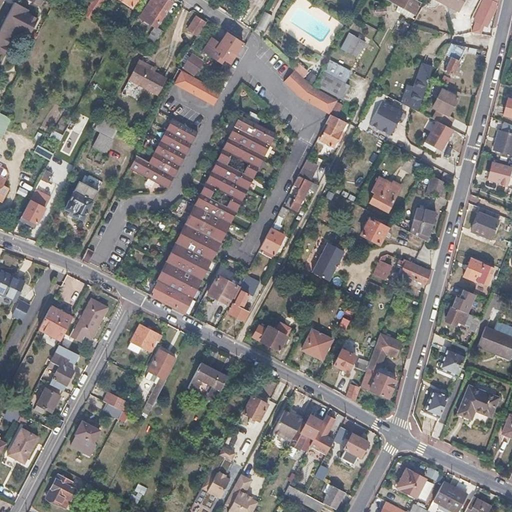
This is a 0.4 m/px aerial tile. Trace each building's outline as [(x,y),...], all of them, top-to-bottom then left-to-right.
[(103,0),(86,0),(91,3),(83,15),(90,19),(103,0)] [(119,0),(131,8),(137,0),(119,0)] [(172,3),(167,0),(150,0),(139,18),(153,28),(145,40),(153,45),(162,31),(156,27),(172,3)] [(393,0),(395,1),(392,5),(410,17),(419,4),(413,0),(393,0)] [(464,0),(435,0),(458,13),(464,0)] [(483,0),(478,12),(482,14),(478,23),(485,26),(495,6),(497,0),(483,0)] [(28,10),(14,2),(0,28),(0,54),(4,56),(17,31),(29,37),(38,19),(27,13),(28,10)] [(497,7),(495,6),(485,26),(487,27),(497,7)] [(263,34),(272,16),(264,12),(255,30),(263,34)] [(204,22),(196,16),(186,30),(195,36),(204,22)] [(223,59),(229,63),(242,44),(242,43),(226,33),(219,44),(216,49),(221,53),(219,56),(216,60),(221,63),(223,59)] [(366,39),(352,35),(350,42),(363,47),(366,39)] [(203,51),(216,60),(219,56),(221,53),(216,49),(219,44),(211,38),(203,51)] [(466,47),(450,43),(444,55),(450,58),(443,72),(451,76),(466,47)] [(401,56),(394,52),(387,65),(394,69),(401,56)] [(191,54),(189,56),(200,64),(202,61),(191,54)] [(189,56),(184,63),(196,71),(200,64),(189,56)] [(329,59),(314,87),(337,99),(342,102),(350,86),(345,83),(351,71),(329,59)] [(138,64),(152,72),(153,68),(140,61),(138,64)] [(181,67),(193,75),(196,71),(184,63),(181,67)] [(421,64),(413,87),(410,98),(403,95),(400,103),(417,112),(432,66),(424,63),(423,65),(421,64)] [(137,64),(129,80),(156,95),(165,79),(152,72),(138,64),(137,64)] [(171,82),(174,84),(211,104),(219,90),(215,88),(178,69),(171,82)] [(295,71),(285,82),(305,100),(330,114),(337,99),(314,87),(312,86),(295,71)] [(413,87),(407,85),(403,95),(410,98),(413,87)] [(456,98),(441,90),(431,107),(447,115),(456,98)] [(511,99),(507,98),(503,113),(511,115),(511,99)] [(402,113),(382,102),(369,124),(389,135),(402,113)] [(195,203),(186,220),(176,238),(167,256),(158,274),(148,295),(184,313),(195,293),(204,275),(213,257),(221,240),(231,221),(237,209),(247,189),(252,178),(264,156),(275,133),(240,114),(228,137),(217,159),(211,170),(201,191),(195,203)] [(321,129),(324,131),(319,140),(332,148),(341,132),(329,125),(331,122),(332,123),(336,117),(330,114),(321,129)] [(107,121),(100,118),(96,126),(102,129),(107,121)] [(162,142),(157,153),(151,164),(136,156),(130,168),(168,189),(175,176),(180,166),(186,155),(192,144),(198,133),(174,120),(168,131),(162,142)] [(120,128),(107,121),(102,129),(116,135),(120,128)] [(451,129),(435,121),(424,143),(440,151),(451,129)] [(502,127),(500,127),(493,148),(511,154),(511,150),(511,124),(504,121),(502,127)] [(112,141),(99,133),(91,147),(105,155),(112,141)] [(37,146),(34,153),(50,161),(53,154),(37,146)] [(318,166),(306,160),(298,175),(310,182),(318,166)] [(511,166),(491,161),(487,178),(499,181),(499,183),(506,185),(507,182),(508,177),(511,166)] [(85,174),(81,182),(98,190),(102,182),(85,174)] [(293,184),(300,188),(289,207),(295,211),(308,188),(315,191),(318,185),(310,182),(298,175),(293,184)] [(445,184),(435,178),(428,191),(438,197),(445,184)] [(371,191),(374,193),(369,202),(387,213),(402,186),(393,181),(389,188),(377,181),(371,191)] [(97,192),(78,182),(64,209),(70,212),(70,211),(74,213),(73,215),(82,220),(97,192)] [(43,186),(38,183),(33,193),(38,196),(43,186)] [(38,196),(33,193),(19,221),(35,229),(42,215),(44,216),(48,208),(41,205),(44,199),(38,196)] [(287,210),(281,207),(277,214),(283,217),(287,210)] [(476,211),(478,212),(471,229),(490,237),(499,215),(478,207),(476,211)] [(422,216),(419,215),(415,231),(428,235),(435,212),(424,209),(422,216)] [(387,228),(369,218),(360,235),(378,244),(387,228)] [(283,235),(270,228),(260,247),(263,249),(261,252),(270,258),(272,254),(273,254),(283,235)] [(343,251),(326,243),(311,272),(328,281),(343,251)] [(93,252),(87,248),(80,260),(87,263),(93,252)] [(381,260),(392,265),(395,258),(384,253),(381,260)] [(378,260),(370,257),(364,270),(372,274),(378,260)] [(395,265),(402,268),(400,273),(423,284),(429,271),(402,259),(401,261),(398,259),(395,265)] [(463,267),(467,269),(464,276),(487,286),(495,270),(471,259),(469,265),(465,263),(463,267)] [(391,266),(378,260),(372,274),(384,280),(391,266)] [(289,269),(283,266),(276,278),(282,281),(289,269)] [(12,277),(1,272),(0,273),(0,295),(16,303),(25,283),(12,277)] [(239,287),(218,276),(208,294),(226,304),(230,297),(233,298),(239,287)] [(259,282),(246,276),(227,314),(242,322),(249,309),(242,306),(248,296),(251,297),(259,282)] [(99,302),(90,298),(74,329),(68,326),(65,333),(82,341),(85,334),(91,338),(108,307),(99,302)] [(467,303),(455,298),(452,306),(464,312),(467,303)] [(22,301),(21,300),(13,315),(14,316),(22,301)] [(30,305),(22,301),(14,316),(20,319),(23,320),(31,305),(30,305)] [(464,312),(452,306),(445,320),(456,325),(458,321),(469,326),(468,329),(475,332),(481,319),(464,312)] [(61,312),(50,307),(39,329),(61,340),(65,333),(68,326),(72,318),(61,312)] [(139,352),(142,345),(150,349),(152,351),(159,338),(156,337),(158,333),(149,328),(140,323),(128,346),(139,352)] [(259,326),(252,337),(278,351),(289,330),(279,324),(275,331),(267,327),(266,330),(259,326)] [(511,357),(511,337),(486,328),(478,348),(511,360),(511,357)] [(332,340),(312,330),(302,350),(322,360),(332,340)] [(372,355),(366,373),(360,389),(387,400),(395,382),(392,375),(376,368),(381,355),(392,359),(399,343),(380,335),(372,355)] [(450,348),(448,347),(440,367),(458,375),(469,348),(453,341),(450,348)] [(50,361),(58,365),(49,383),(63,390),(68,380),(73,370),(65,366),(70,358),(66,356),(68,353),(64,351),(63,354),(61,353),(64,347),(59,344),(50,361)] [(148,370),(149,370),(145,377),(156,383),(148,402),(153,405),(167,379),(165,378),(176,355),(168,351),(160,347),(148,370)] [(355,357),(341,350),(333,367),(347,374),(355,357)] [(372,355),(361,351),(355,369),(366,373),(372,355)] [(117,356),(114,362),(127,369),(130,364),(117,356)] [(214,369),(202,363),(188,388),(196,392),(203,379),(213,385),(206,397),(214,401),(227,376),(214,369)] [(358,389),(350,386),(346,398),(353,403),(358,389)] [(59,395),(45,387),(33,408),(42,413),(45,407),(51,410),(55,403),(59,395)] [(498,399),(470,387),(458,413),(469,417),(472,408),(476,410),(491,416),(498,399)] [(449,396),(435,389),(425,410),(441,417),(449,396)] [(106,396),(104,400),(108,402),(123,410),(127,401),(108,392),(106,396)] [(260,399),(253,395),(243,413),(259,421),(268,403),(260,399)] [(108,402),(104,410),(119,418),(123,410),(108,402)] [(287,407),(277,425),(295,435),(303,420),(305,416),(296,411),(287,407)] [(511,414),(508,413),(501,432),(511,437),(511,414)] [(28,417),(22,414),(18,421),(24,424),(28,417)] [(326,414),(323,421),(314,439),(312,442),(310,445),(327,454),(334,441),(334,440),(327,436),(336,419),(331,417),(326,414)] [(307,423),(303,420),(295,435),(290,443),(300,448),(307,435),(314,439),(323,421),(317,418),(311,415),(307,423)] [(94,426),(83,420),(79,427),(76,433),(77,433),(71,444),(94,457),(100,446),(93,443),(100,430),(98,428),(99,425),(96,423),(94,426)] [(38,436),(22,427),(8,454),(24,462),(31,449),(38,436)] [(346,433),(340,430),(334,440),(334,441),(341,444),(346,433)] [(361,438),(353,434),(341,458),(354,464),(358,456),(360,457),(369,442),(361,438)] [(235,453),(223,447),(218,454),(231,461),(235,453)] [(231,461),(218,454),(207,477),(201,488),(220,498),(230,479),(225,477),(226,475),(229,470),(233,462),(231,461)] [(329,470),(321,465),(315,476),(323,481),(329,470)] [(426,481),(406,470),(402,479),(397,487),(417,498),(426,481)] [(73,479),(59,472),(53,485),(46,497),(66,507),(76,488),(70,485),(73,479)] [(252,480),(241,475),(233,490),(225,504),(231,507),(228,511),(253,511),(259,503),(252,499),(253,498),(245,493),(252,480)] [(297,480),(293,478),(289,485),(294,487),(297,480)] [(454,488),(443,481),(433,500),(453,511),(455,511),(466,494),(454,488)] [(344,492),(327,482),(318,500),(335,509),(344,492)] [(306,494),(300,491),(295,501),(308,507),(308,505),(302,502),(306,494)] [(313,497),(306,494),(302,502),(308,505),(313,497)] [(474,504),(469,502),(463,511),(488,511),(491,507),(484,503),(477,499),(474,504)] [(406,511),(389,503),(383,511),(406,511)] [(426,511),(427,511),(413,503),(407,511),(426,511)]
